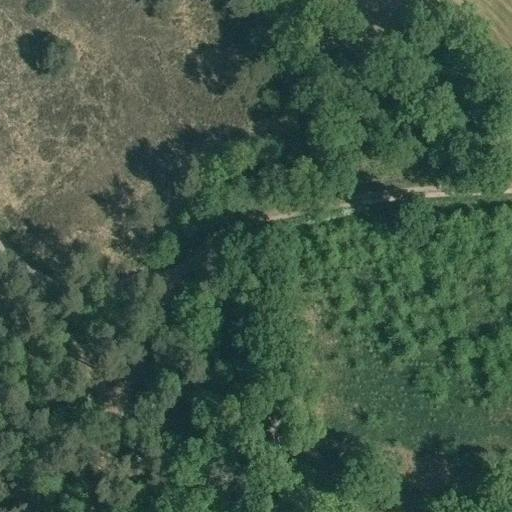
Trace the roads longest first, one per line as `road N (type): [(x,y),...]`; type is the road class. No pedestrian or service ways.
road 1 (track): [(163,300),(184,252),(225,217),(511,192)]
road 2 (track): [(30,292),(116,419),(81,511)]
road 3 (track): [(163,300),(30,292)]
road 4 (track): [(116,419),(163,300)]
